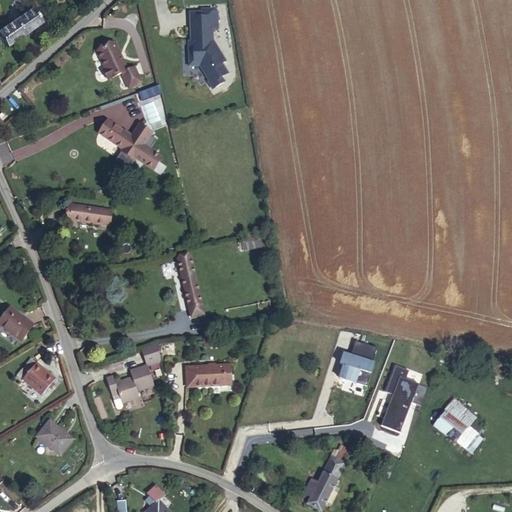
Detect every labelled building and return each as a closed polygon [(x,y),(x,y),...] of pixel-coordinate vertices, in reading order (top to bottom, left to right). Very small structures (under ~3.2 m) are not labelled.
[(0,44),(30,23),(21,11),(0,26),(0,44)] [(209,16),(198,17),(198,40),(205,40),(205,46),(199,46),(196,49),(196,54),(198,56),(196,58),(197,71),(207,70),(217,85),(215,85),(220,92),(232,84),(229,80),(236,76),(230,67),(233,65),(220,45),(220,33),(225,33),(225,16),(220,16),(209,16)] [(136,75),(124,48),(107,56),(114,73),(118,83),(130,77),(136,75)] [(136,75),(130,77),(133,85),(146,79),(143,72),(136,75)] [(150,87),(146,79),(133,85),(137,93),(150,87)] [(164,105),(162,98),(150,102),(152,109),(164,105)] [(21,101),(12,109),(17,114),(25,106),(21,101)] [(160,138),(147,129),(139,142),(115,125),(106,137),(130,154),(128,156),(141,165),(160,138)] [(73,224),(114,231),(117,216),(75,209),(73,224)] [(192,318),(204,315),(196,269),(183,272),(192,318)] [(10,308),(0,321),(0,325),(22,342),(34,326),(10,308)] [(344,352),(341,364),(344,365),(340,378),(368,387),(376,363),(374,362),(379,347),(356,340),(351,355),(344,352)] [(163,348),(144,355),(150,371),(165,366),(163,348)] [(233,388),(233,366),(186,365),(186,387),(233,388)] [(165,366),(153,370),(155,375),(165,372),(165,366)] [(144,406),(141,397),(158,391),(150,371),(133,378),(136,384),(118,391),(116,383),(108,387),(119,416),(122,417),(126,416),(127,413),(144,406)] [(13,389),(42,409),(54,395),(30,377),(27,382),(21,379),(13,389)] [(452,401),(445,412),(466,428),(455,442),(470,454),(481,440),(477,436),(478,434),(468,426),(474,418),(452,401)] [(226,453),(229,409),(218,408),(215,452),(226,453)] [(445,412),(434,426),(455,442),(466,428),(445,412)] [(73,448),(47,435),(38,454),(64,466),(73,448)] [(335,450),(332,456),(346,464),(352,451),(342,446),(339,452),(335,450)] [(332,456),(328,464),(342,471),(346,464),(332,456)] [(342,471),(328,464),(324,472),(338,479),(342,471)] [(307,505),(320,511),(338,479),(324,472),(318,483),(312,479),(304,494),(311,497),(307,505)] [(146,507),(151,511),(159,511),(164,508),(154,499),(146,507)]
